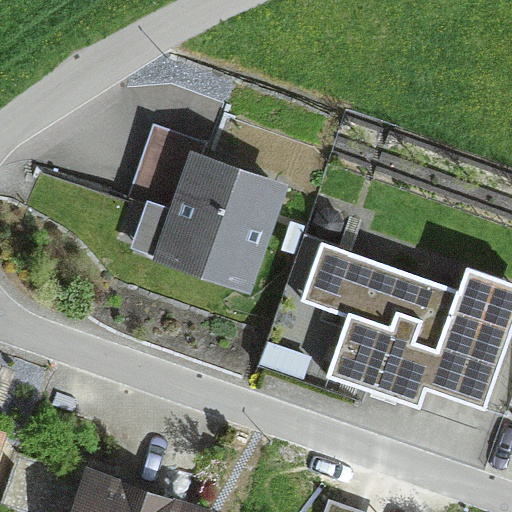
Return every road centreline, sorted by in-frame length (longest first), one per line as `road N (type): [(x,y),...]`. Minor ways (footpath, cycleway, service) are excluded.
road 1 (residential): [(0,327),(511,504)]
road 2 (residential): [(0,148),(95,75),(240,0)]
